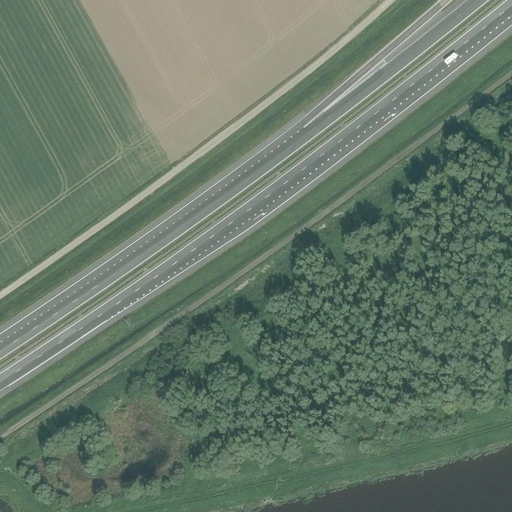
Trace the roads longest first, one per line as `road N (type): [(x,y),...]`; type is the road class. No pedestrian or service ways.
road 1 (motorway): [(0,383),(206,241),(511,5)]
road 2 (unclassified): [(0,296),(157,185),(391,0)]
road 3 (motorway): [(306,134),(0,350)]
road 4 (motorway): [(479,0),(306,134)]
road 5 (motorway): [(444,0),(349,83),(306,134)]
